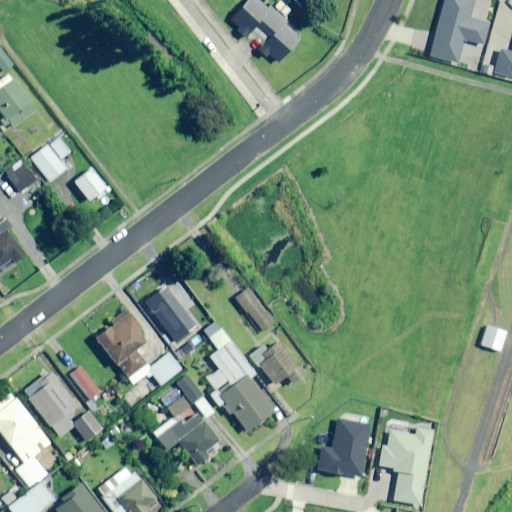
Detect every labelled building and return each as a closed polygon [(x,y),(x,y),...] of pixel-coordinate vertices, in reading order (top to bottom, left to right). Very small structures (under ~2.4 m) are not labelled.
[(285,24),(287,22),(269,5),(267,7),(258,0),(247,0),(230,19),(239,27),(236,31),(245,38),(254,28),(267,39),(257,50),(265,57),(268,54),(278,63),(300,38),(285,24)] [(13,65),(0,48),(0,68),(4,73),(13,65)] [(0,80),(0,112),(11,128),(35,110),(8,74),(0,80)] [(70,152),(58,138),(50,145),(61,159),(70,152)] [(65,169),(46,146),(30,158),(49,182),(65,169)] [(35,179),(20,160),(4,173),(19,192),(35,179)] [(73,182),(88,202),(94,197),(97,200),(108,191),(90,169),(73,182)] [(5,231),(0,234),(0,265),(9,259),(12,263),(22,256),(5,231)] [(275,322),(247,288),(234,299),(246,314),(244,315),(260,334),(275,322)] [(142,328),(127,309),(110,321),(112,325),(94,338),(126,379),(146,364),(135,350),(150,339),(142,328)] [(507,329),(498,326),(487,322),(480,346),(499,353),(507,329)] [(219,408),(222,406),(228,414),(231,412),(246,432),(273,412),(249,379),(255,374),(221,328),(209,338),(218,350),(209,357),(218,369),(206,378),(215,390),(209,394),(219,408)] [(304,373),(274,336),(250,356),(274,385),(285,376),(291,383),(304,373)] [(181,369),(168,353),(148,369),(161,386),(181,369)] [(100,392),(80,367),(71,374),(90,400),(100,392)] [(83,411),(51,369),(23,391),(59,438),(74,426),(70,421),(83,411)] [(176,384),(191,403),(193,402),(206,418),(214,411),(186,375),(176,384)] [(189,406),(178,392),(163,403),(173,417),(189,406)] [(22,464),(23,465),(50,444),(11,393),(0,401),(0,453),(12,469),(13,470),(22,464)] [(102,429),(88,412),(73,424),(86,441),(102,429)] [(216,442),(198,414),(181,425),(179,422),(168,429),(193,466),(206,457),(202,451),(216,442)] [(69,456),(45,469),(52,481),(76,468),(69,456)] [(29,463),(14,475),(25,489),(40,478),(29,463)] [(146,511),(158,503),(134,473),(131,475),(125,468),(97,490),(113,511),(146,511)] [(42,481),(28,492),(24,495),(8,508),(11,511),(39,511),(56,499),(42,481)] [(102,511),(81,484),(52,506),(56,511),(102,511)] [(8,508),(24,495),(17,486),(1,498),(8,508)]
